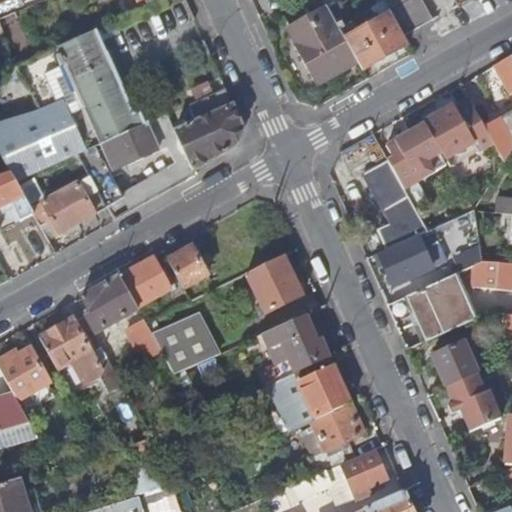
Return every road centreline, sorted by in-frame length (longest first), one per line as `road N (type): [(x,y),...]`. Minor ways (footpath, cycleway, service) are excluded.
road 1 (residential): [(444,511),(288,157)]
road 2 (residential): [(0,315),(288,157)]
road 3 (residential): [(288,157),(511,32)]
road 4 (residential): [(288,157),(218,0)]
